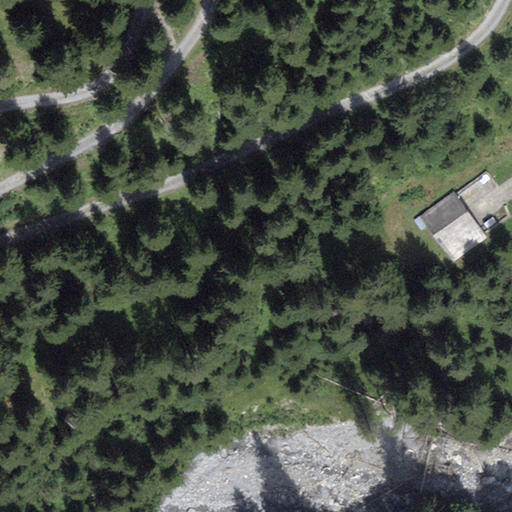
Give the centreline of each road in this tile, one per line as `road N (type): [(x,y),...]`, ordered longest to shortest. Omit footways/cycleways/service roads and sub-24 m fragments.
road 1 (track): [(503,0),(491,22),(441,65),(155,189),(0,244)]
road 2 (track): [(0,189),(150,93),(201,26),(210,0)]
road 3 (track): [(152,0),(120,66),(102,84),(0,107)]
